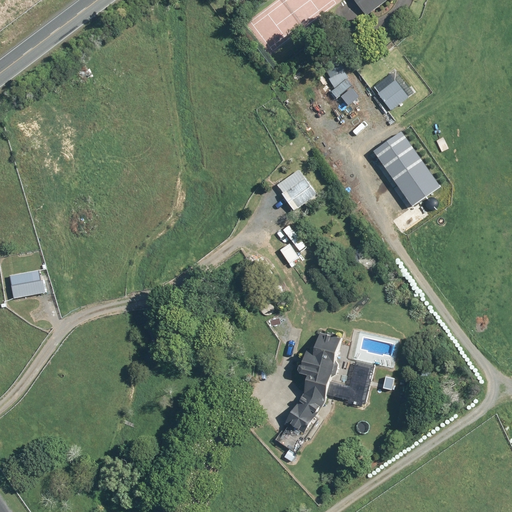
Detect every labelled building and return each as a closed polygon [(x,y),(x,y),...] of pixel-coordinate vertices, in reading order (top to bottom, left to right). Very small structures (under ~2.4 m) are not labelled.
[(354,0),(367,16),(388,0),(354,0)] [(337,56),(316,72),(320,78),(326,73),(337,87),(352,76),(337,56)] [(390,76),(375,87),(380,93),(379,94),(392,111),(414,93),(394,68),(388,73),(390,76)] [(439,102),(423,115),(440,136),(457,122),(439,102)] [(348,115),(333,126),(339,134),(354,124),(348,115)] [(460,132),(448,142),(454,150),(467,140),(460,132)] [(401,134),(372,155),(411,209),(440,189),(401,134)] [(300,169),(279,185),(284,192),(283,193),(295,211),(318,194),(300,169)] [(306,391),(288,420),(306,432),(327,399),(332,377),(337,374),(339,364),(336,360),(343,335),(328,332),(328,333),(319,331),(314,351),(306,349),(301,371),(311,373),(306,391)]
